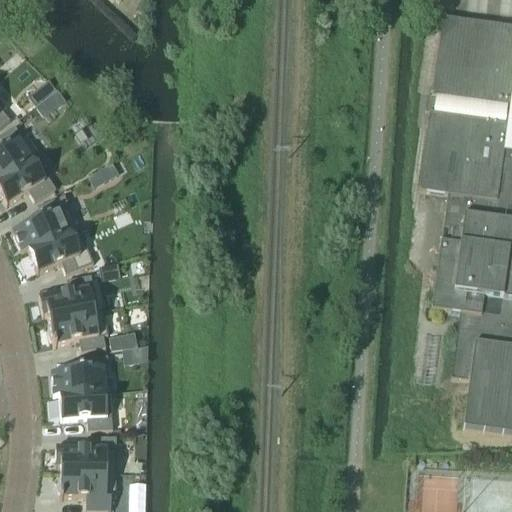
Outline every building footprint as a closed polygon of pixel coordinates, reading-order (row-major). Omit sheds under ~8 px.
[(445,199),(444,207),(429,314),(459,318),(450,382),(468,385),(462,432),(511,439),(511,32),(441,22),(430,100),(425,99),(422,117),(428,117),(417,195),(445,199)] [(33,95),(26,101),(34,111),(41,106),(33,95)] [(0,133),(9,126),(2,116),(5,113),(0,106),(0,133)] [(41,106),(34,111),(42,122),(49,117),(41,106)] [(0,184),(30,165),(31,166),(39,161),(25,139),(21,142),(14,132),(0,140),(0,184)] [(30,165),(0,184),(0,203),(5,211),(26,197),(33,207),(54,194),(47,183),(43,186),(31,166),(30,165)] [(111,168),(97,176),(103,187),(117,180),(111,168)] [(40,223),(11,235),(21,258),(26,256),(78,234),(63,200),(36,212),(40,223)] [(78,234),(26,256),(36,279),(60,269),(65,280),(92,268),(78,234)] [(67,297),(37,303),(41,322),(46,321),(47,327),(97,317),(97,316),(90,281),(65,285),(67,297)] [(48,331),(46,331),(46,335),(47,338),(47,341),(48,344),(49,346),(51,346),(52,353),(55,352),(54,351),(77,346),(80,358),(104,353),(102,341),(107,340),(102,315),(97,316),(97,317),(47,327),(48,331)] [(120,341),(107,343),(110,356),(122,354),(120,341)] [(143,352),(121,355),(123,370),(143,368),(146,367),(146,352),(143,352)] [(82,375),(50,377),(52,402),(58,401),(104,398),(104,397),(102,374),(107,374),(106,361),(81,363),(82,375)] [(104,398),(58,401),(59,426),(85,425),(86,437),(111,435),(109,397),(104,397),(104,398)] [(85,454),(54,454),(54,473),(59,473),(59,479),(115,479),(115,442),(85,442),(85,454)] [(56,489),(56,492),(57,495),(57,498),(59,498),(58,505),(61,505),(61,503),(84,504),(84,511),(109,511),(110,504),(114,504),(115,479),(59,479),(59,483),(57,483),(57,486),(56,489)]
